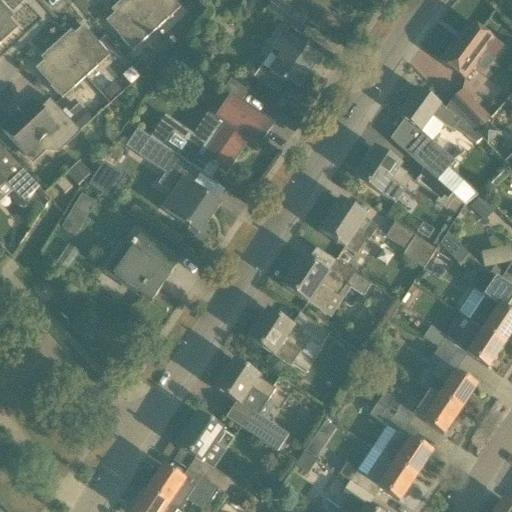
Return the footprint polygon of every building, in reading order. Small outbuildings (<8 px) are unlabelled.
[(123,0),(114,8),(117,12),(105,23),(131,52),(155,31),(127,0),(123,0)] [(127,0),(155,31),(179,10),(170,0),(127,0)] [(237,11),(244,12),(249,7),(246,0),(238,0),(235,4),(237,11)] [(294,13),(274,0),(273,0),(266,11),(286,25),(294,13)] [(301,0),(288,0),(285,5),(296,13),(304,1),(301,0)] [(10,14),(0,3),(0,45),(17,30),(6,18),(10,14)] [(473,65),(482,53),(493,61),(503,48),(491,40),(471,25),(453,49),(451,48),(440,63),(464,81),(475,66),(473,65)] [(67,35),(55,46),(85,79),(109,58),(82,28),(70,39),(67,35)] [(275,93),(283,81),(297,90),(317,60),(284,37),(280,35),(271,50),(279,55),(260,83),(275,93)] [(55,46),(44,56),(47,60),(35,71),(61,100),(85,79),(55,46)] [(170,62),(179,65),(188,63),(193,55),(180,46),(170,62)] [(148,80),(158,71),(152,65),(143,74),(148,80)] [(222,94),(230,99),(239,105),(248,92),(231,81),(222,94)] [(121,91),(115,84),(103,94),(109,101),(121,91)] [(396,111),(400,113),(396,118),(396,119),(402,123),(423,138),(408,158),(408,159),(424,171),(423,172),(436,184),(437,183),(454,163),(431,143),(442,128),(443,127),(452,133),(455,129),(461,120),(448,106),(445,113),(438,108),(439,107),(416,90),(406,104),(403,102),(396,111)] [(462,92),(449,105),(448,106),(461,120),(475,134),(476,133),(489,121),(462,92)] [(271,127),(239,105),(230,99),(218,116),(211,111),(193,138),(165,118),(151,140),(201,174),(210,180),(217,170),(224,175),(247,141),(257,148),(271,127)] [(41,143),(48,151),(58,151),(78,132),(50,101),(39,112),(30,103),(21,111),(20,110),(19,111),(20,112),(14,118),(13,117),(12,118),(13,119),(0,131),(25,157),(41,143)] [(72,102),(63,110),(72,120),(75,117),(81,111),(74,103),(72,102)] [(76,117),(70,123),(78,131),(84,126),(90,120),(82,112),(76,117)] [(477,135),(482,140),(488,145),(498,134),(487,124),(477,135)] [(151,140),(150,140),(138,158),(165,175),(157,186),(174,197),(164,212),(198,235),(218,206),(192,188),(201,174),(151,140)] [(39,189),(1,149),(0,149),(0,188),(5,184),(12,192),(23,204),(39,189)] [(397,169),(398,168),(373,151),(355,179),(394,205),(412,179),(397,169)] [(511,155),(503,164),(510,171),(511,170),(511,155)] [(80,163),(66,175),(77,188),(91,176),(80,163)] [(103,163),(88,186),(97,192),(112,170),(103,163)] [(436,184),(423,172),(415,183),(438,200),(436,203),(446,211),(455,199),(453,197),(437,183),(436,184)] [(54,185),(63,195),(64,196),(71,189),(62,178),(54,185)] [(453,197),(455,199),(464,206),(475,198),(463,187),(453,197)] [(470,209),(484,223),(495,212),(482,198),(470,209)] [(319,233),(344,249),(356,257),(366,241),(368,242),(377,229),(364,220),(339,203),(319,233)] [(76,238),(85,221),(71,213),(61,229),(76,238)] [(403,257),(423,270),(435,253),(394,226),(386,239),(406,252),(403,257)] [(449,258),(459,248),(449,237),(440,249),(449,258)] [(113,277),(142,297),(151,303),(178,264),(139,238),(113,277)] [(370,287),(352,276),(353,274),(335,262),(335,263),(327,274),(309,262),(308,262),(303,258),(282,289),(307,305),(320,314),(333,294),(338,297),(345,286),(350,290),(362,298),(370,287)] [(511,263),(504,275),(499,283),(511,291),(511,263)] [(468,322),(503,346),(511,332),(511,316),(509,315),(511,310),(511,291),(499,283),(489,276),(483,272),(471,291),(483,299),(468,322)] [(247,341),(272,358),(290,369),(300,354),(309,341),(320,348),(329,335),(300,316),(291,329),(267,312),(247,341)] [(453,361),(459,351),(487,370),(503,346),(468,322),(461,318),(446,340),(431,329),(423,340),(438,350),(438,351),(453,361)] [(383,333),(376,343),(382,347),(389,337),(383,333)] [(391,350),(379,347),(377,354),(389,357),(391,350)] [(438,398),(459,412),(475,388),(447,369),(453,361),(438,351),(430,362),(438,367),(433,375),(447,384),(438,398)] [(252,416),(242,431),(277,455),(288,438),(258,417),(268,402),(276,391),(257,379),(257,378),(233,362),(214,391),(252,416)] [(415,418),(422,423),(443,437),(459,412),(438,398),(429,392),(421,405),(409,397),(403,406),(385,394),(376,407),(394,418),(409,427),(415,418)] [(394,418),(376,407),(369,417),(395,434),(380,457),(414,480),(431,455),(413,443),(420,434),(409,427),(394,418)] [(208,423),(197,417),(176,448),(181,451),(181,452),(187,456),(195,461),(187,472),(214,490),(216,492),(223,496),(232,482),(214,471),(225,454),(213,446),(221,433),(223,431),(208,422),(208,423)] [(311,443),(304,453),(315,460),(318,455),(316,447),(311,443)] [(414,480),(380,457),(366,478),(347,465),(339,477),(349,484),(373,500),(379,491),(398,503),(414,480)] [(167,507),(175,511),(179,511),(186,502),(200,511),(207,502),(209,503),(216,492),(187,472),(181,481),(162,469),(146,494),(167,507)] [(373,500),(349,484),(341,495),(347,499),(338,511),(371,511),(367,509),(373,500)] [(175,511),(167,507),(146,494),(143,491),(134,504),(137,506),(133,511),(175,511)] [(511,511),(511,508),(502,502),(495,511),(511,511)]
